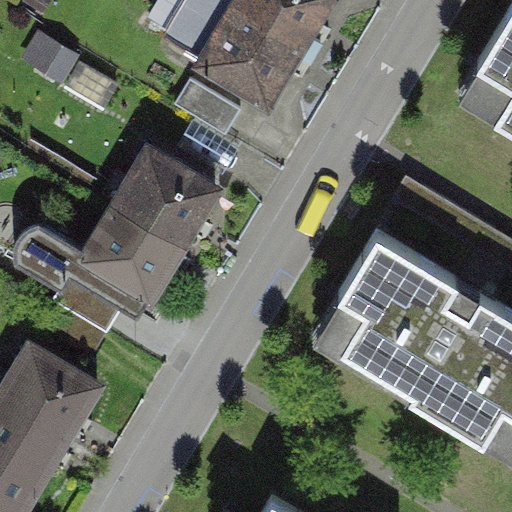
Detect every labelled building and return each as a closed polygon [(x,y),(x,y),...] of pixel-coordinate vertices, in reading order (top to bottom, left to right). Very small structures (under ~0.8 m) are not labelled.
[(280,112),(318,50),(234,0),(197,62),(280,112)] [(318,50),(347,0),(234,0),(318,50)] [(511,28),(471,101),(511,124),(511,28)] [(199,246),(238,184),(155,131),(115,193),(199,246)] [(159,307),(199,246),(115,193),(76,255),(159,307)] [(511,304),(509,302),(388,229),(321,337),(511,452),(511,304)] [(0,511),(27,511),(106,389),(26,339),(0,380),(0,511)] [(341,511),(298,487),(283,511),(341,511)]
